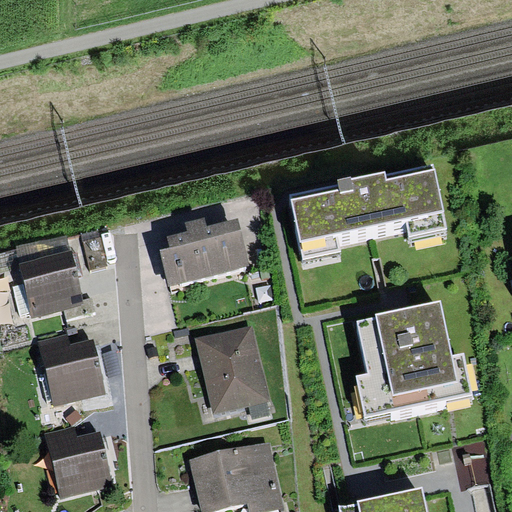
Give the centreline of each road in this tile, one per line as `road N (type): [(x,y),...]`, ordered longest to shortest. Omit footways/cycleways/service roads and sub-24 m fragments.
road 1 (residential): [(125,237),(142,511)]
road 2 (residential): [(0,60),(253,0)]
